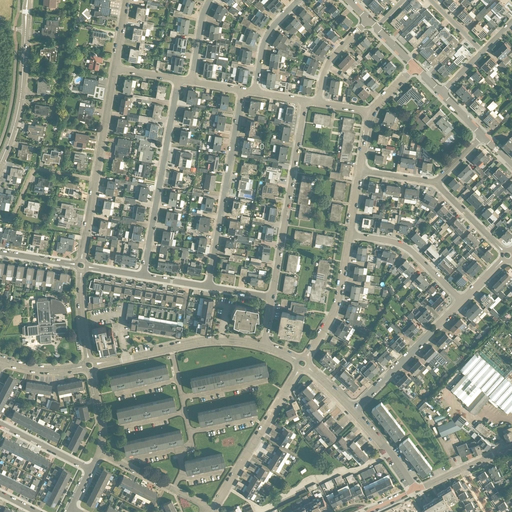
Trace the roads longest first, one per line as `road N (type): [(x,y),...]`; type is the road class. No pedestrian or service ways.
road 1 (residential): [(143,276),(177,79)]
road 2 (residential): [(271,297),(304,100)]
road 3 (residential): [(208,286),(242,90)]
road 4 (residential): [(210,510),(299,368)]
road 5 (residential): [(352,411),(462,301)]
road 6 (tertiary): [(0,164),(20,100),(25,30)]
road 7 (residential): [(462,301),(404,246),(349,234)]
road 8 (residential): [(305,358),(334,312),(349,234)]
road 9 (unclassified): [(0,219),(12,216),(36,169),(95,179)]
